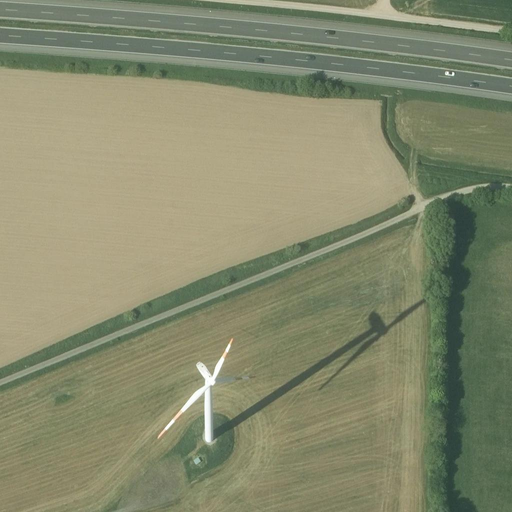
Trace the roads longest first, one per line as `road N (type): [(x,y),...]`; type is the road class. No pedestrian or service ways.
road 1 (unclassified): [(0,382),(477,187),(511,188)]
road 2 (motorway): [(511,52),(0,2)]
road 3 (motorway): [(0,37),(511,84)]
road 4 (unclassified): [(511,32),(211,0)]
